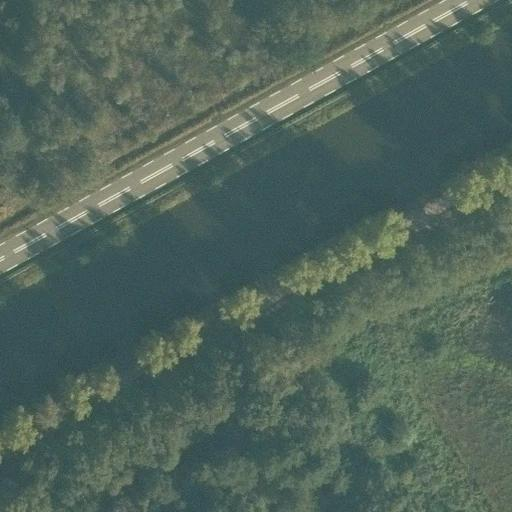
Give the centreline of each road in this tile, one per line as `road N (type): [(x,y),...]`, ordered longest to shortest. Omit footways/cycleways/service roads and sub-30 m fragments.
road 1 (track): [(0,444),(511,161)]
road 2 (secondary): [(0,260),(470,0)]
